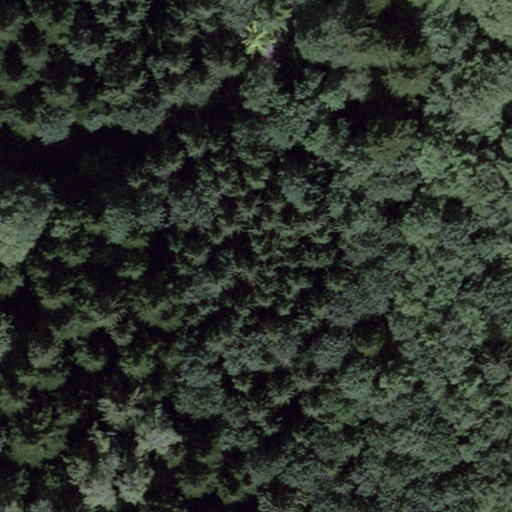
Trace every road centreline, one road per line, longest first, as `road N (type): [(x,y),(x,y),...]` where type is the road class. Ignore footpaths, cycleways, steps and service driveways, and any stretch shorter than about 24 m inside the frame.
road 1 (unclassified): [(424,0),(423,227),(374,459),(348,511)]
road 2 (unclassified): [(297,0),(270,55),(207,98),(0,157)]
